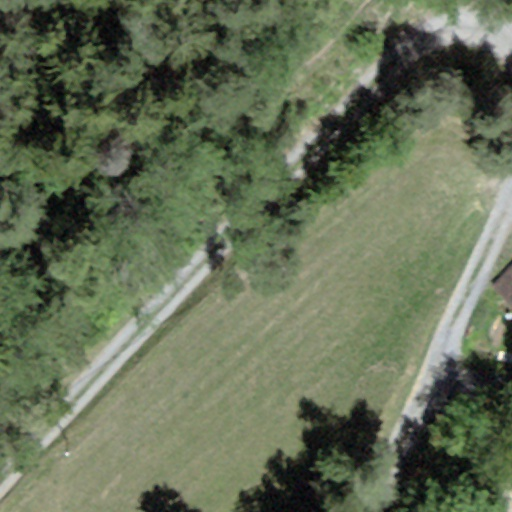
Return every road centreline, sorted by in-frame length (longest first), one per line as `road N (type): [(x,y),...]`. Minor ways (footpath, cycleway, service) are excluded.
road 1 (track): [(0,481),(296,155),(392,61),(448,33),(474,32),(511,52)]
road 2 (track): [(511,185),(396,453),(361,511)]
